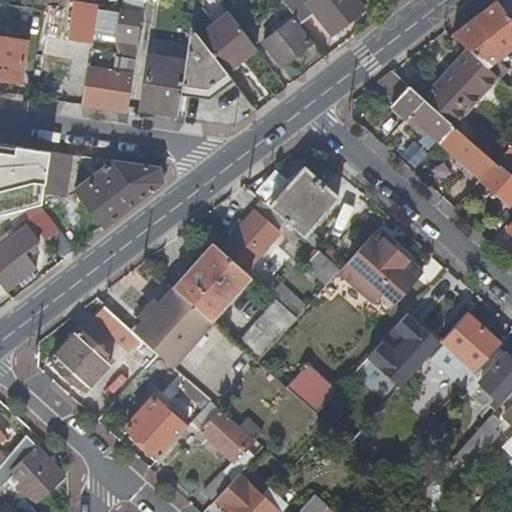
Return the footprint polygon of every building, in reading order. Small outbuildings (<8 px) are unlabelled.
[(310,0),(308,2),(306,0),(281,0),(300,24),(315,12),(332,34),(365,10),(357,0),(310,0)] [(511,18),(498,1),(453,34),(468,48),(487,65),(496,58),(511,46),(511,18)] [(81,9),(76,39),(93,42),(97,11),(81,9)] [(228,74),(257,50),(228,11),(214,22),(205,11),(192,21),(191,27),(228,74)] [(90,67),(84,106),(128,112),(142,15),(121,12),(112,71),(90,67)] [(293,20),(264,42),(282,67),(311,45),(293,20)] [(207,90),(228,74),(191,27),(188,46),(186,62),(182,87),(207,90)] [(27,41),(0,37),(0,77),(21,81),(27,41)] [(457,68),(427,101),(454,125),(499,76),(487,65),(468,48),(452,65),(457,68)] [(141,110),(178,116),(182,87),(186,62),(149,56),(141,110)] [(496,58),(487,65),(499,76),(501,79),(509,71),(496,58)] [(392,69),(378,80),(398,98),(410,86),(392,69)] [(410,86),(398,98),(392,105),(407,119),(411,115),(440,141),(454,125),(427,101),(410,86)] [(443,143),(481,178),(495,162),(454,125),(440,141),(443,143)] [(403,155),(417,168),(431,154),(417,141),(403,155)] [(0,216),(30,209),(43,205),(51,152),(0,144),(0,216)] [(480,179),(508,204),(511,199),(511,176),(507,172),(511,167),(511,166),(511,145),(496,161),(495,162),(481,178),(480,179)] [(75,191),(104,229),(164,183),(161,168),(114,161),(75,191)] [(282,185),(267,201),(286,219),(316,246),(322,240),(310,228),(339,197),(306,168),(286,188),(282,185)] [(265,200),(256,209),(278,228),(286,219),(267,201),(265,200)] [(34,218),(48,214),(43,205),(30,209),(34,218)] [(233,235),(221,248),(245,270),(280,230),(278,228),(256,209),(245,222),(233,235)] [(241,217),(228,231),(233,235),(245,222),(241,217)] [(0,283),(5,291),(26,275),(31,272),(36,268),(28,258),(35,253),(30,247),(39,240),(27,226),(0,246),(0,283)] [(60,255),(72,247),(59,228),(50,235),(48,238),(60,255)] [(384,293),(395,303),(423,273),(376,230),(341,269),(376,302),(384,293)] [(212,319),(251,276),(245,270),(221,248),(216,243),(175,287),(212,319)] [(304,264),(327,285),(341,269),(319,249),(304,264)] [(277,278),(266,289),(279,301),(297,317),(307,306),(277,278)] [(212,319),(175,287),(160,304),(155,300),(131,327),(136,331),(173,365),(213,321),(212,319)] [(130,307),(109,288),(97,297),(106,305),(121,318),(130,307)] [(279,301),(239,344),(258,361),(297,317),(279,301)] [(125,343),(136,331),(131,327),(121,318),(106,305),(95,317),(125,343)] [(431,360),(462,387),(498,347),(502,343),(468,313),(442,341),(446,344),(431,360)] [(80,330),(52,360),(72,377),(86,390),(113,359),(80,330)] [(483,384),(503,401),(511,391),(511,359),(498,347),(462,387),(472,396),(483,384)] [(68,382),(72,377),(52,360),(48,364),(68,382)] [(316,413),(338,388),(310,362),(287,387),(305,403),(316,413)] [(127,426),(141,439),(160,457),(187,427),(154,396),(127,426)] [(201,432),(222,408),(212,399),(191,423),(201,432)] [(222,408),(201,432),(233,461),(204,492),(214,501),(240,472),(263,446),(240,425),(222,408)] [(249,416),(240,425),(263,446),(272,454),(277,448),(287,458),(298,445),(301,448),(321,425),(303,409),(280,435),(268,424),(263,429),(249,416)] [(498,431),(486,420),(457,453),(469,464),(498,431)] [(65,474),(27,433),(0,464),(0,488),(7,497),(17,487),(33,504),(65,474)] [(137,444),(156,462),(160,457),(141,439),(137,444)] [(291,461),(286,466),(290,470),(295,464),(291,461)] [(280,511),(282,511),(240,472),(214,501),(226,511),(280,511)] [(336,511),(315,493),(297,511),(336,511)]
